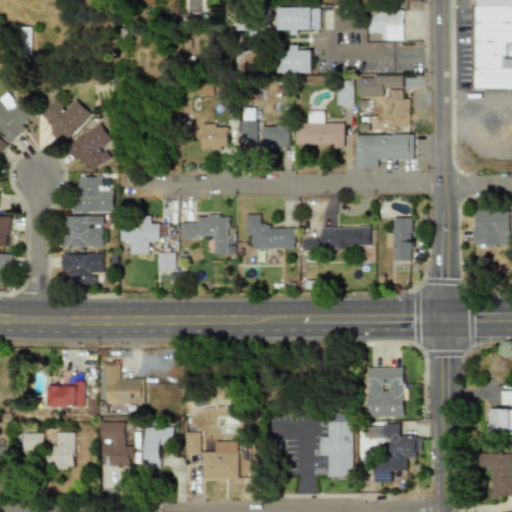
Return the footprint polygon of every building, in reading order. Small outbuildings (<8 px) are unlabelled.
[(183,0),(184,13),(202,12),(201,0),(183,0)] [(511,0),(472,0),(473,89),(511,88),(511,0)] [(319,33),(319,7),(278,7),(278,33),(319,33)] [(369,39),(404,39),(404,10),(369,10),(369,39)] [(33,27),(19,27),(19,59),(33,59),(33,27)] [(311,73),(311,49),(302,49),(302,46),(288,46),(288,54),(278,54),(278,73),(311,73)] [(237,72),(258,71),(258,50),(237,51),(237,72)] [(363,89),(387,89),(387,116),(406,116),(406,75),(363,75),(363,89)] [(352,106),(352,80),(335,80),(335,106),(352,106)] [(22,119),(31,113),(19,95),(14,99),(9,91),(0,97),(0,131),(8,142),(28,128),(22,119)] [(91,113),(73,98),(67,106),(57,97),(42,114),(50,121),(44,127),(64,145),(91,113)] [(240,141),(256,141),(256,107),(240,107),(240,141)] [(295,148),(344,148),(344,121),(323,121),(324,110),(305,110),(305,122),(295,122),(295,148)] [(110,140),(98,123),(67,145),(88,173),(111,157),(103,145),(110,140)] [(226,149),(226,123),(201,123),(201,149),(226,149)] [(290,148),(290,124),(261,125),(261,148),(290,148)] [(356,167),(379,167),(379,157),(414,157),(414,134),(355,134),(356,167)] [(72,212),(112,212),(112,188),(102,188),(102,177),(72,177),(72,212)] [(473,246),(509,246),(509,210),(473,210),(473,246)] [(8,215),(0,214),(0,236),(8,236),(8,215)] [(212,255),(234,255),(234,245),(227,245),(227,214),(199,214),(199,224),(181,224),(181,237),(212,236),(212,255)] [(254,248),(295,248),(295,225),(265,225),(265,214),(245,214),(245,236),(254,237),(254,248)] [(61,247),(102,247),(102,215),(61,215),(61,247)] [(159,225),(150,225),(150,215),(139,215),(139,225),(120,225),(120,243),(131,243),(131,254),(149,254),(149,243),(159,244),(159,225)] [(412,261),(412,218),(394,218),(394,229),(387,229),(387,250),(394,250),(394,261),(412,261)] [(369,226),(320,226),(320,248),(369,248),(369,226)] [(316,238),(302,238),(302,251),(316,252),(316,238)] [(0,283),(8,284),(9,253),(0,252),(0,283)] [(175,269),(175,252),(157,252),(157,269),(175,269)] [(102,253),(61,253),(61,274),(72,274),(72,284),(92,284),(92,274),(102,274),(102,253)] [(141,403),(140,378),(119,379),(119,363),(102,364),(102,386),(106,386),(106,403),(141,403)] [(403,368),(367,367),(366,416),(402,417),(403,368)] [(83,407),(83,384),(49,382),(48,406),(83,407)] [(511,388),(501,388),(501,404),(511,404),(511,388)] [(511,408),(487,408),(487,435),(511,435),(511,408)] [(123,446),(124,422),(100,421),(99,441),(101,441),(101,456),(109,456),(108,467),(130,467),(130,446),(123,446)] [(327,477),(347,477),(347,460),(351,460),(351,422),(327,421),(327,436),(319,436),(319,455),(327,455),(327,477)] [(405,471),(405,458),(415,458),(415,436),(399,436),(399,425),(365,425),(365,438),(389,438),(389,458),(378,458),(378,470),(405,471)] [(172,426),(143,427),(145,469),(160,469),(159,444),(172,444),(172,426)] [(74,468),(75,432),(57,432),(56,444),(53,444),(53,468),(74,468)] [(199,432),(184,432),(184,454),(200,454),(199,432)] [(23,450),(42,450),(43,433),(23,433),(23,450)] [(202,478),(237,478),(237,441),(214,441),(214,451),(202,451),(202,478)] [(511,452),(478,452),(478,465),(489,466),(489,497),(511,497),(511,452)]
